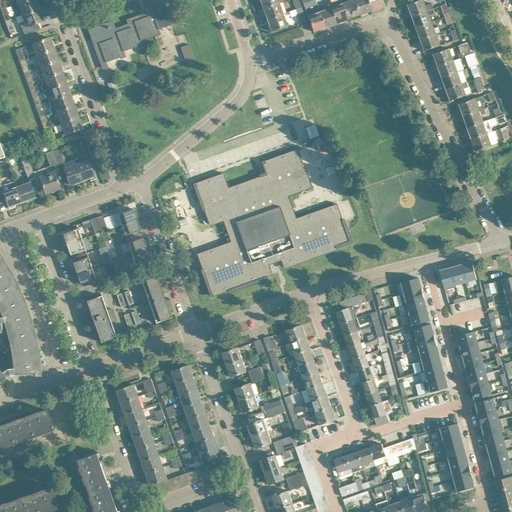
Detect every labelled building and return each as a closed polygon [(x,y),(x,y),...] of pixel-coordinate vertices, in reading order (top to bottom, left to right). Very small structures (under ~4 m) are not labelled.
[(39,9),(35,0),(28,0),(18,4),(22,15),(39,9)] [(258,0),(262,9),(278,3),(276,0),(258,0)] [(300,8),(297,0),(291,0),(295,10),(300,8)] [(348,19),(340,0),(338,0),(328,4),(330,8),(336,24),(348,19)] [(359,15),(353,0),(350,0),(347,1),(346,0),(340,0),(348,19),(359,15)] [(371,11),(366,0),(353,0),(359,15),(371,11)] [(383,7),(380,0),(366,0),(371,11),(383,7)] [(426,5),(423,0),(420,0),(408,5),(412,16),(433,8),(431,3),(426,5)] [(282,15),(278,3),(262,9),(266,20),(282,15)] [(153,31),(159,29),(172,25),(165,6),(152,11),(150,6),(145,8),(146,13),(126,20),(128,24),(115,29),(123,51),(137,46),(135,42),(154,35),(153,31)] [(336,24),(330,8),(323,10),(322,6),(317,8),(318,12),(324,28),(336,24)] [(453,14),(450,7),(447,8),(442,10),(445,17),(453,14)] [(11,19),(6,8),(1,10),(5,21),(11,19)] [(300,8),(295,10),(301,27),(306,25),(300,8)] [(435,13),(433,8),(412,16),(416,27),(432,22),(429,15),(435,13)] [(43,21),(39,9),(22,15),(25,23),(20,25),(24,34),(39,29),(37,23),(43,21)] [(324,28),(318,12),(307,16),(312,32),(324,28)] [(455,22),(453,14),(445,17),(447,25),(455,22)] [(286,26),(282,15),(266,20),(270,32),(286,26)] [(15,31),(11,19),(5,21),(9,33),(15,31)] [(123,51),(115,29),(113,21),(88,30),(100,64),(119,57),(118,53),(123,51)] [(434,29),(432,22),(416,27),(420,39),(436,34),(440,32),(438,27),(434,29)] [(440,46),(436,34),(420,39),(424,51),(440,46)] [(54,44),(52,37),(32,44),(36,55),(53,49),(52,45),(54,44)] [(467,42),(458,45),(462,57),(471,53),(467,42)] [(196,63),(189,46),(181,49),(187,66),(196,63)] [(25,59),(21,48),(15,50),(19,61),(25,59)] [(453,60),(449,48),(433,54),(438,66),(453,60)] [(57,60),(53,49),(36,55),(40,66),(57,60)] [(475,53),(466,56),(470,68),(476,66),(479,65),(475,53)] [(29,70),(25,59),(19,61),(23,72),(29,70)] [(59,61),(57,60),(40,66),(43,73),(37,75),(39,80),(41,79),(61,72),(60,68),(61,65),(59,61)] [(457,72),(453,60),(438,66),(442,78),(457,72)] [(476,66),(470,68),(473,75),(478,73),(476,66)] [(33,82),(29,70),(23,72),(27,84),(33,82)] [(65,83),(61,72),(41,79),(43,85),(40,86),(42,91),(65,83)] [(462,83),(457,72),(442,78),(446,89),(462,83)] [(480,77),(473,80),(477,92),(484,89),(480,77)] [(37,93),(33,82),(27,84),(31,95),(37,93)] [(466,82),(462,83),(446,89),(450,101),(466,95),(464,88),(468,87),(466,82)] [(69,94),(65,83),(42,91),(44,96),(47,95),(49,101),(69,94)] [(493,92),(487,94),(490,102),(496,100),(493,92)] [(41,104),(37,93),(31,95),(36,106),(41,104)] [(73,105),(69,94),(49,101),(51,108),(48,109),(50,114),(57,111),(73,105)] [(484,108),(480,97),(459,104),(463,116),(484,108)] [(45,116),(41,104),(36,106),(40,118),(45,116)] [(77,117),(73,105),(57,111),(61,123),(77,117)] [(486,114),(484,108),(463,116),(467,128),(483,122),(481,116),(486,114)] [(504,114),(501,115),(496,117),(498,125),(504,123),(507,122),(504,114)] [(49,127),(45,116),(40,118),(44,129),(49,127)] [(82,129),(77,117),(61,123),(65,135),(82,129)] [(492,132),(487,120),(483,122),(467,128),(471,139),(487,133),(492,132)] [(315,125),(305,128),(309,139),(319,136),(315,125)] [(54,141),(49,127),(44,129),(49,143),(54,141)] [(509,139),(505,127),(500,129),(504,141),(509,139)] [(491,145),(487,133),(471,139),(475,151),(491,145)] [(51,149),(65,144),(63,138),(54,141),(49,143),(51,149)] [(85,155),(91,153),(86,140),(80,142),(85,155),(73,159),(76,165),(81,181),(94,177),(88,160),(87,161),(85,155)] [(509,148),(493,148),(493,158),(505,158),(504,153),(510,153),(509,148)] [(63,163),(58,150),(52,152),(57,165),(63,163)] [(310,188),(297,151),(296,150),(261,163),(266,175),(228,188),(223,174),(194,184),(195,184),(209,224),(223,219),(231,242),(197,254),(202,269),(212,297),(272,275),(268,265),(281,261),(283,267),(350,243),(345,228),(336,204),(295,219),(287,196),(310,188)] [(57,166),(57,165),(52,152),(52,151),(46,154),(50,167),(33,172),(34,174),(39,188),(42,186),(44,194),(60,189),(52,168),(57,166)] [(33,172),(29,160),(22,162),(27,177),(34,174),(33,172)] [(81,181),(76,165),(63,169),(69,185),(81,181)] [(333,166),(325,169),(328,176),(335,174),(333,166)] [(21,203),(16,187),(14,182),(1,186),(0,183),(0,200),(4,199),(7,208),(8,207),(8,209),(15,207),(14,205),(21,203)] [(29,183),(16,187),(21,203),(35,198),(29,183)] [(137,215),(134,212),(133,212),(132,209),(117,214),(112,216),(115,227),(121,225),(138,219),(137,215)] [(107,230),(102,216),(96,218),(101,232),(107,230)] [(101,232),(96,218),(90,220),(94,234),(101,232)] [(139,220),(138,219),(121,225),(124,236),(140,230),(139,227),(140,227),(140,226),(139,224),(139,222),(139,220)] [(186,219),(179,221),(181,227),(188,224),(186,219)] [(77,229),(62,234),(63,237),(62,237),(62,239),(62,241),(62,242),(63,244),(63,245),(81,239),(77,229)] [(79,252),(90,247),(87,237),(81,239),(63,245),(64,247),(64,248),(65,250),(66,251),(67,253),(68,252),(69,255),(79,252)] [(146,242),(145,241),(144,241),(143,238),(127,243),(131,254),(148,248),(148,246),(147,244),(146,242)] [(101,253),(108,251),(106,247),(100,249),(96,250),(97,255),(101,253)] [(149,250),(148,248),(131,254),(135,264),(150,259),(149,256),(150,256),(150,255),(150,253),(149,252),(149,250)] [(0,312),(2,317),(0,317),(0,332),(0,331),(1,330),(1,328),(0,325),(0,323),(0,322),(3,322),(6,331),(5,332),(3,333),(2,334),(2,336),(1,337),(1,338),(1,339),(0,340),(1,341),(1,342),(1,344),(2,345),(2,346),(3,347),(4,348),(5,349),(7,350),(8,350),(9,351),(10,351),(12,360),(13,369),(11,370),(10,370),(9,371),(7,372),(6,372),(4,373),(2,373),(1,373),(4,377),(4,378),(9,378),(13,375),(35,374),(35,367),(38,367),(36,346),(32,347),(29,335),(33,334),(28,314),(24,315),(20,304),(23,302),(15,283),(9,272),(0,256),(0,312)] [(73,266),(72,266),(72,268),(73,270),(73,272),(74,274),(91,268),(87,257),(72,263),(73,266)] [(471,264),(460,267),(465,284),(476,281),(471,264)] [(460,267),(450,269),(454,287),(465,284),(460,267)] [(95,278),(91,268),(74,274),(74,276),(75,277),(76,279),(77,280),(77,281),(79,281),(80,284),(95,278)] [(450,269),(439,272),(444,292),(455,289),(454,287),(450,269)] [(160,281),(159,280),(158,279),(157,279),(156,276),(141,282),(145,292),(162,286),(161,285),(161,283),(160,281)] [(511,276),(502,280),(504,286),(502,287),(503,292),(511,289),(511,276)] [(402,284),(405,294),(423,290),(420,279),(402,284)] [(164,294),(163,292),(163,290),(163,289),(162,287),(162,286),(145,292),(148,302),(164,297),(163,295),(164,294)] [(511,302),(511,289),(503,292),(499,293),(500,299),(507,297),(508,303),(511,302)] [(423,290),(405,294),(408,305),(425,300),(423,290)] [(357,318),(353,306),(365,301),(363,294),(339,302),(342,310),(337,312),(341,324),(357,318)] [(106,311),(105,306),(101,296),(86,301),(87,304),(85,305),(86,306),(86,308),(86,310),(87,311),(87,313),(88,315),(89,316),(90,318),(91,320),(92,319),(94,324),(93,325),(93,327),(93,329),(94,331),(94,333),(95,334),(96,336),(96,337),(97,339),(98,340),(99,340),(100,343),(116,337),(110,322),(115,320),(113,315),(111,309),(106,311)] [(168,304),(167,302),(167,301),(166,299),(164,300),(164,297),(148,302),(152,313),(169,307),(169,306),(168,304)] [(425,300),(408,305),(411,315),(428,311),(425,300)] [(171,315),(171,313),(171,312),(170,310),(170,309),(169,307),(152,313),(156,323),(171,318),(170,315),(171,315)] [(411,315),(414,326),(431,322),(428,311),(411,315)] [(380,323),(377,312),(371,313),(374,325),(380,323)] [(361,330),(357,318),(341,324),(345,335),(361,330)] [(500,325),(499,318),(495,319),(490,320),(492,327),(497,326),(500,325)] [(383,336),(380,323),(374,325),(377,337),(383,336)] [(306,337),(302,325),(286,331),(290,343),(306,337)] [(415,330),(418,340),(435,336),(432,325),(415,330)] [(364,336),(361,330),(345,335),(349,347),(361,343),(359,338),(364,336)] [(456,337),(459,348),(476,343),(474,332),(456,337)] [(271,340),(270,336),(264,339),(268,351),(273,349),(278,347),(275,339),(271,340)] [(386,348),(383,336),(377,337),(381,349),(386,348)] [(435,336),(418,340),(421,351),(438,346),(435,336)] [(310,348),(306,337),(290,343),(292,349),(288,350),(290,356),(291,356),(295,354),(310,348)] [(376,338),(365,342),(366,346),(374,343),(374,345),(378,343),(377,342),(376,338)] [(260,340),(254,342),(258,354),(264,352),(260,340)] [(365,355),(361,343),(349,347),(353,359),(365,355)] [(479,354),(476,343),(459,348),(462,358),(479,354)] [(438,346),(421,351),(423,361),(441,357),(438,346)] [(242,360),(238,348),(222,353),(226,365),(242,360)] [(315,361),(310,348),(295,354),(291,356),(293,361),(297,360),(299,366),(315,361)] [(389,360),(386,348),(381,349),(384,361),(389,360)] [(277,361),(273,349),(268,351),(272,363),(277,361)] [(370,366),(368,361),(372,359),(370,353),(365,355),(353,359),(358,371),(370,366)] [(482,364),(479,354),(462,358),(465,369),(482,364)] [(441,357),(423,361),(426,372),(443,367),(441,357)] [(246,372),(242,360),(226,365),(230,377),(246,372)] [(392,372),(389,360),(384,361),(387,373),(392,372)] [(281,372),(277,361),(272,363),(276,374),(281,372)] [(319,372),(315,361),(299,366),(303,378),(319,372)] [(485,374),(482,364),(465,369),(468,379),(485,374)] [(193,377),(189,365),(172,371),(176,383),(193,377)] [(251,377),(263,372),(261,366),(248,371),(251,377)] [(374,378),(370,366),(358,371),(362,382),(374,378)] [(443,367),(426,372),(429,382),(446,377),(443,367)] [(265,379),(263,372),(251,377),(253,383),(265,379)] [(285,384),(281,372),(276,374),(280,385),(285,384)] [(323,384),(319,372),(303,378),(307,389),(323,384)] [(395,384),(392,372),(387,373),(390,386),(395,384)] [(488,385),(485,374),(468,379),(470,389),(488,385)] [(197,389),(193,377),(176,383),(180,395),(197,389)] [(424,383),(427,394),(449,388),(446,377),(429,382),(424,383)] [(378,390),(374,378),(362,382),(366,394),(378,390)] [(151,379),(141,382),(146,394),(155,390),(151,379)] [(255,395),(250,383),(235,389),(239,401),(255,395)] [(288,393),(285,384),(280,385),(284,394),(288,393)] [(327,396),(323,384),(307,389),(311,401),(327,396)] [(398,396),(395,384),(390,386),(393,398),(398,396)] [(138,396),(134,385),(117,391),(121,403),(138,396)] [(470,389),(473,400),(491,396),(488,385),(470,389)] [(201,401),(197,389),(180,395),(184,407),(201,401)] [(157,396),(155,390),(146,394),(147,399),(157,396)] [(382,402),(378,390),(366,394),(370,406),(382,402)] [(259,407),(255,395),(239,401),(243,413),(259,407)] [(143,408),(138,396),(121,403),(125,414),(143,408)] [(294,408),(290,396),(285,398),(289,409),(294,408)] [(331,407),(327,396),(311,401),(306,403),(308,409),(313,407),(316,413),(331,407)] [(263,413),(283,405),(281,399),(261,406),(263,413)] [(474,404),(477,415),(495,410),(492,399),(474,404)] [(392,412),(388,400),(382,402),(370,406),(374,418),(375,418),(378,425),(391,421),(388,413),(392,412)] [(206,413),(201,401),(184,407),(188,419),(206,413)] [(267,418),(285,412),(283,405),(263,413),(258,414),(260,420),(247,425),(251,437),(267,431),(271,430),(267,418)] [(335,419),(331,407),(316,413),(320,425),(335,419)] [(147,420),(143,408),(125,414),(129,426),(147,420)] [(298,419),(294,408),(289,409),(293,421),(298,419)] [(45,410),(25,417),(32,437),(52,430),(45,410)] [(497,421),(495,410),(477,415),(480,425),(497,421)] [(210,424),(206,413),(188,419),(192,431),(210,424)] [(32,437),(25,417),(6,424),(13,444),(32,437)] [(302,431),(298,419),(293,421),(297,433),(302,431)] [(151,432),(147,420),(129,426),(134,438),(151,432)] [(286,421),(276,423),(278,433),(288,430),(286,421)] [(500,431),(497,421),(480,425),(483,436),(500,431)] [(440,440),(444,439),(462,434),(459,423),(437,429),(440,440)] [(0,448),(13,444),(6,424),(0,425),(0,448)] [(214,436),(210,424),(192,431),(197,443),(214,436)] [(272,443),(267,431),(251,437),(256,449),(272,443)] [(503,441),(500,431),(483,436),(486,446),(503,441)] [(155,444),(151,432),(134,438),(138,450),(155,444)] [(462,434),(444,439),(447,449),(464,444),(462,434)] [(276,448),(296,441),(294,435),(274,442),(276,448)] [(218,448),(214,436),(197,443),(201,454),(218,448)] [(415,447),(415,445),(413,441),(413,438),(406,440),(410,452),(416,450),(415,447)] [(410,452),(406,440),(400,442),(404,454),(410,452)] [(278,454),(296,448),(296,447),(298,446),(296,441),(276,448),(278,454)] [(506,452),(503,441),(486,446),(489,456),(506,452)] [(404,454),(400,442),(395,444),(399,456),(404,454)] [(298,453),(309,449),(307,443),(298,446),(296,447),(296,448),(298,453)] [(388,460),(384,448),(382,443),(370,448),(376,465),(388,460),(390,466),(399,463),(397,456),(393,458),(388,460)] [(159,455),(155,444),(138,450),(142,462),(159,455)] [(399,456),(395,444),(389,446),(393,458),(397,456),(399,456)] [(464,444),(447,449),(450,460),(467,455),(464,444)] [(393,458),(389,446),(384,448),(388,460),(393,458)] [(223,460),(218,448),(201,454),(205,466),(210,465),(216,463),(222,461),(223,460)] [(376,465),(370,448),(358,452),(364,468),(364,469),(376,465)] [(300,459),(311,455),(309,449),(298,453),(300,459)] [(364,468),(358,452),(346,456),(352,472),(364,468)] [(506,452),(489,456),(491,467),(509,462),(506,452)] [(99,454),(99,453),(79,460),(90,491),(110,484),(110,483),(108,484),(97,455),(99,454)] [(163,467),(159,455),(142,462),(146,473),(163,467)] [(280,467),(276,455),(260,461),(264,473),(280,467)] [(302,464),(313,460),(311,455),(300,459),(302,464)] [(467,455),(450,460),(453,470),(470,465),(467,455)] [(352,472),(346,456),(334,460),(340,476),(352,472)] [(304,470),(315,466),(313,460),(302,464),(304,470)] [(226,472),(222,461),(216,463),(220,474),(226,472)] [(491,467),(494,478),(511,473),(511,465),(511,462),(509,462),(491,467)] [(220,474),(216,463),(210,465),(214,476),(220,474)] [(214,476),(210,465),(205,466),(204,467),(208,478),(214,476)] [(470,465),(453,470),(456,480),(473,476),(470,465)] [(317,472),(315,466),(304,470),(304,472),(306,476),(317,472)] [(167,480),(163,467),(146,473),(150,486),(151,485),(157,483),(162,481),(167,480)] [(208,478),(204,467),(198,469),(202,480),(208,478)] [(284,479),(280,467),(264,473),(268,485),(284,479)] [(202,480),(198,469),(192,471),(196,482),(202,480)] [(395,480),(404,477),(402,469),(392,473),(395,480)] [(196,482),(192,471),(186,473),(190,485),(196,482)] [(306,478),(306,476),(304,472),(286,478),(288,484),(306,478)] [(319,478),(317,472),(306,476),(306,478),(308,482),(319,478)] [(190,485),(186,473),(180,475),(184,487),(190,485)] [(412,474),(405,477),(407,483),(413,481),(414,480),(412,474)] [(184,487),(180,475),(174,477),(178,489),(184,487)] [(382,483),(380,477),(380,475),(374,477),(375,479),(369,481),(370,487),(382,483)] [(456,480),(458,491),(476,487),(473,476),(456,480)] [(511,486),(511,476),(495,481),(498,490),(511,486)] [(178,489),(174,477),(168,479),(172,491),(178,489)] [(407,483),(405,477),(397,480),(399,486),(400,489),(408,486),(407,483)] [(309,484),(308,482),(306,478),(288,484),(291,490),(309,484)] [(309,487),(321,483),(319,478),(308,482),(309,484),(309,487)] [(172,491),(168,479),(167,480),(162,481),(166,493),(172,491)] [(166,493),(162,481),(157,483),(160,495),(166,493)] [(429,509),(425,499),(423,493),(418,495),(413,481),(407,483),(408,486),(412,497),(416,511),(419,511),(424,510),(426,510),(429,509)] [(359,491),(357,486),(356,482),(339,488),(343,497),(359,491)] [(160,495),(157,483),(151,485),(155,497),(160,495)] [(311,493),(323,489),(321,483),(309,487),(311,493)] [(392,488),(390,483),(382,486),(384,491),(392,488)] [(110,484),(90,491),(97,511),(117,511),(108,485),(110,484)] [(384,491),(382,486),(375,489),(377,494),(384,491)] [(511,496),(511,486),(498,490),(500,500),(511,496)] [(44,511),(58,507),(51,487),(31,494),(37,511),(44,511)] [(325,494),(323,489),(311,493),(314,498),(325,494)] [(293,503),(289,491),(273,497),(277,509),(293,503)] [(369,497),(367,491),(359,494),(361,500),(369,497)] [(37,511),(31,494),(11,501),(14,511),(37,511)] [(315,504),(327,500),(325,494),(314,498),(315,504)] [(345,506),(361,500),(359,494),(344,500),(345,506)] [(511,507),(511,496),(500,500),(503,509),(511,507)] [(416,511),(412,497),(400,501),(403,511),(416,511)] [(240,511),(235,498),(223,502),(226,511),(240,511)] [(317,510),(329,506),(327,500),(315,504),(317,508),(317,510)] [(391,511),(389,505),(387,500),(376,504),(378,509),(378,511),(391,511)] [(0,511),(14,511),(11,501),(0,505),(0,511)] [(403,511),(400,501),(389,505),(391,511),(403,511)] [(226,511),(223,502),(212,506),(213,511),(226,511)] [(296,511),(293,503),(277,509),(278,511),(296,511)]
